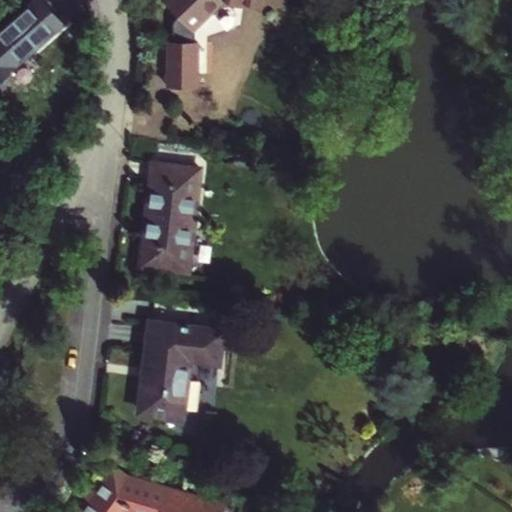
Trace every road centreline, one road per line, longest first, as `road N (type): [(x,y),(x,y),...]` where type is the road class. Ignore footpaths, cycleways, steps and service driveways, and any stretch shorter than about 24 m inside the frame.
road 1 (residential): [(6,511),(76,422),(102,128)]
road 2 (residential): [(102,128),(0,323)]
road 3 (residential): [(109,0),(116,68),(102,128)]
